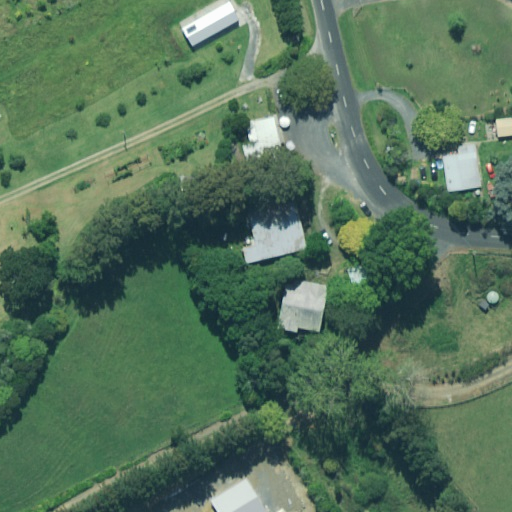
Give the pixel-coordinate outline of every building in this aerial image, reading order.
[(242,19),(231,0),(221,0),(180,23),(192,46),(242,19)] [(280,145),(286,143),(283,130),(277,131),(274,117),(247,123),(252,143),(244,145),(248,164),(283,156),(280,145)] [(511,135),(511,117),(495,120),(496,125),(487,126),(488,139),(511,135)] [(481,187),(475,151),(442,156),(448,193),(481,187)] [(307,250),(297,205),(248,216),(255,245),(243,248),(247,264),(307,250)] [(320,332),(329,287),(299,281),(287,279),(278,329),(298,333),(298,328),(320,332)] [(17,305),(7,300),(0,312),(0,335),(17,305)]
